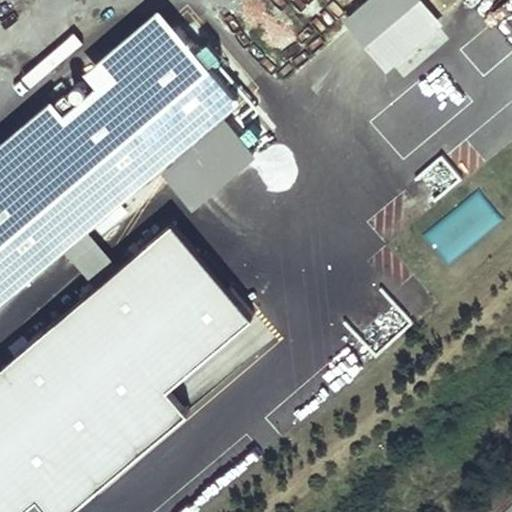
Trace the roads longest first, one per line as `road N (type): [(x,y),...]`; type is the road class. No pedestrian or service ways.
road 1 (unknown): [(139,511),(164,466),(294,341),(330,273),(388,198)]
road 2 (unknown): [(0,115),(136,0)]
